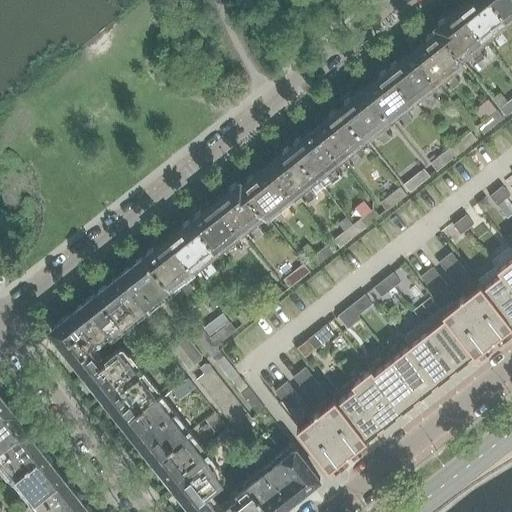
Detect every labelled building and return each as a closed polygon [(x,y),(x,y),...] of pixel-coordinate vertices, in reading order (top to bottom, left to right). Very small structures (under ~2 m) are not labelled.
[(489,0),(466,0),(457,7),(483,39),(488,35),(496,45),(505,38),(497,28),(506,21),(489,0)] [(511,0),(489,0),(506,21),(511,16),(511,0)] [(484,54),(477,44),(483,39),(457,7),(434,25),(459,58),(468,51),(475,61),(484,54)] [(433,31),(410,50),(435,82),(441,77),(449,87),(458,80),(450,70),(459,63),(433,31)] [(386,68),(412,100),(420,94),(428,104),(438,97),(430,86),(435,82),(410,50),(386,68)] [(386,68),(363,87),(389,119),(394,114),(403,124),(411,117),(403,107),(412,100),(386,68)] [(391,133),(383,123),(389,119),(363,87),(340,105),(335,108),(361,141),(365,137),(374,130),(382,140),(391,133)] [(499,93),(492,98),(499,107),(506,102),(499,93)] [(511,97),(506,102),(499,107),(505,115),(511,109),(511,97)] [(335,108),(312,127),(338,159),(343,155),(351,164),(360,158),(352,148),(361,141),(335,108)] [(496,110),(476,126),(482,134),(502,118),(496,110)] [(289,145),(315,178),(324,170),(331,180),(339,174),(332,164),(338,159),(312,127),(289,145)] [(469,131),(449,147),(455,155),(475,139),(469,131)] [(289,145),(265,164),(291,196),(297,191),(305,201),(313,194),(306,185),(315,178),(289,145)] [(436,171),(455,155),(449,147),(430,163),(436,171)] [(293,210),(285,200),(291,196),(265,164),(243,182),(268,214),(277,207),(285,217),(293,210)] [(402,185),(409,193),(429,176),(423,169),(402,185)] [(237,181),(213,200),(238,232),(245,226),(253,236),(261,229),(254,220),(262,214),(237,181)] [(385,211),(406,194),(400,186),(379,203),(385,211)] [(508,197),(501,188),(494,193),(501,202),(508,197)] [(494,193),(488,197),(495,207),(501,202),(494,193)] [(484,197),(476,203),(482,210),(486,207),(486,201),(484,197)] [(213,200),(190,218),(215,250),(225,242),(233,252),(241,245),(234,235),(238,232),(213,200)] [(352,224),(358,232),(378,216),(372,208),(352,224)] [(471,225),(464,216),(458,221),(465,230),(471,225)] [(190,218),(167,237),(191,268),(197,264),(205,273),(214,266),(207,256),(215,250),(190,218)] [(458,221),(452,226),(459,235),(465,230),(458,221)] [(358,232),(352,224),(332,240),(339,247),(358,232)] [(167,237),(143,255),(168,287),(177,280),(185,290),(193,283),(186,273),(191,268),(167,237)] [(297,251),(306,262),(315,255),(306,244),(297,251)] [(311,269),(331,253),(326,246),(315,255),(306,262),(311,269)] [(457,263),(449,253),(443,258),(450,268),(457,263)] [(143,255),(119,274),(144,306),(168,287),(143,255)] [(511,256),(496,269),(499,273),(511,289),(511,256)] [(443,258),(437,263),(444,273),(450,268),(443,258)] [(288,287),(308,271),(302,263),(282,279),(288,287)] [(464,272),(457,263),(450,268),(458,277),(464,272)] [(438,277),(431,268),(425,273),(432,282),(438,277)] [(450,268),(444,273),(451,282),(458,277),(450,268)] [(398,282),(390,273),(384,278),(391,287),(398,282)] [(432,282),(425,273),(418,277),(426,287),(432,282)] [(511,289),(499,273),(483,286),(511,323),(511,322),(511,289)] [(119,274),(95,293),(120,324),(144,306),(119,274)] [(445,286),(438,277),(432,282),(439,291),(445,286)] [(384,278),(378,283),(385,292),(391,287),(384,278)] [(439,291),(432,282),(426,287),(433,296),(439,291)] [(475,352),(511,323),(483,286),(479,282),(443,311),(475,352)] [(241,324),(282,292),(275,283),(255,299),(250,293),(235,306),(240,312),(235,316),(241,324)] [(95,293),(72,311),(94,340),(106,330),(109,334),(120,324),(95,293)] [(362,311),(355,302),(349,307),(356,316),(362,311)] [(349,307),(343,312),(350,321),(356,316),(349,307)] [(440,308),(421,322),(456,366),(475,352),(443,311),(440,308)] [(52,334),(83,373),(104,357),(101,353),(96,357),(87,345),(94,340),(72,311),(52,327),(52,334)] [(214,344),(235,329),(229,321),(209,337),(200,324),(192,330),(229,380),(237,374),(214,344)] [(217,329),(211,321),(203,328),(209,335),(217,329)] [(437,381),(456,366),(421,322),(402,337),(408,345),(437,381)] [(325,340),(318,331),(312,336),(319,345),(325,340)] [(178,342),(195,363),(200,359),(201,355),(185,336),(178,342)] [(312,336),(306,340),(313,349),(319,345),(312,336)] [(195,363),(178,342),(170,348),(188,369),(195,363)] [(437,381),(408,345),(391,358),(419,395),(437,381)] [(83,373),(102,398),(136,371),(126,358),(124,360),(115,348),(104,357),(83,373)] [(164,350),(156,357),(161,363),(170,356),(164,350)] [(150,372),(159,365),(153,358),(145,365),(150,372)] [(402,409),(419,395),(391,358),(373,372),(402,409)] [(207,379),(215,373),(208,364),(203,364),(198,368),(207,379)] [(311,377),(303,367),(297,372),(305,382),(311,377)] [(212,385),(207,379),(198,368),(190,374),(204,391),(212,385)] [(402,409),(373,372),(370,368),(351,384),(354,387),(382,424),(402,409)] [(121,422),(155,395),(136,371),(102,398),(121,422)] [(305,382),(297,372),(291,377),(298,387),(305,382)] [(216,391),(224,384),(215,373),(207,379),(212,385),(216,391)] [(231,380),(239,391),(246,386),(238,375),(231,380)] [(318,386),(311,377),(305,382),(312,391),(318,386)] [(184,379),(170,390),(178,399),(194,386),(188,379),(184,379)] [(292,391),(285,382),(279,387),(286,396),(292,391)] [(312,391),(305,382),(298,387),(306,396),(312,391)] [(225,402),(233,396),(224,384),(216,391),(225,402)] [(212,385),(204,391),(218,408),(225,402),(216,391),(212,385)] [(263,408),(246,386),(239,391),(256,414),(263,408)] [(279,387),(273,392),(280,401),(286,396),(279,387)] [(382,424),(354,387),(337,401),(366,437),(382,424)] [(300,400),(292,391),(286,396),(293,406),(300,400)] [(124,426),(152,460),(186,433),(171,415),(159,399),(155,395),(121,422),(124,426)] [(225,402),(243,424),(251,418),(233,396),(225,402)] [(286,396),(280,401),(287,410),(293,406),(286,396)] [(328,467),(366,437),(337,401),(334,397),(296,427),(328,467)] [(0,445),(24,427),(4,402),(0,405),(0,445)] [(225,402),(218,408),(235,430),(243,424),(225,402)] [(24,427),(0,445),(0,458),(13,476),(43,452),(24,427)] [(230,433),(226,427),(207,443),(213,450),(229,437),(230,433)] [(170,484),(204,457),(186,433),(152,460),(170,484)] [(270,465),(295,497),(320,478),(305,459),(294,445),(270,465)] [(63,477),(43,452),(13,476),(33,501),(63,477)] [(189,508),(206,494),(207,495),(211,491),(222,483),(214,472),(215,471),(204,457),(170,484),(189,508)] [(246,483),(268,511),(276,511),(295,497),(270,465),(246,483)] [(33,501),(41,511),(69,511),(83,502),(63,477),(33,501)] [(238,496),(226,505),(230,511),(268,511),(246,483),(235,492),(238,496)] [(189,508),(192,511),(216,511),(219,510),(210,498),(214,495),(211,491),(207,495),(206,494),(189,508)] [(69,511),(91,511),(83,502),(69,511)]
